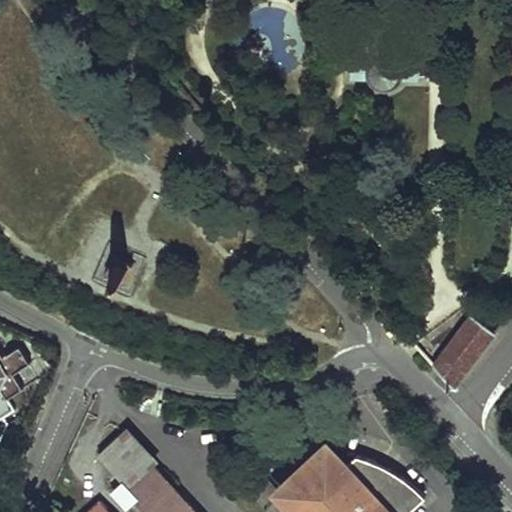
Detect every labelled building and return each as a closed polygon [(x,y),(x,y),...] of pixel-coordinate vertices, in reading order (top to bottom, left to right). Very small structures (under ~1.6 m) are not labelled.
[(400,83),(401,82),(417,82),(417,66),(405,66),(405,65),(403,63),(401,60),(401,29),(371,29),(371,64),(351,64),(351,83),(376,84),(382,86),(386,88),(390,88),(395,87),(400,83)] [(112,252),(99,283),(125,294),(138,263),(112,252)] [(454,390),(495,334),(471,314),(431,365),(454,390)] [(0,411),(9,405),(3,395),(25,382),(27,385),(46,374),(29,349),(24,352),(14,340),(0,347),(0,411)] [(138,412),(160,417),(165,400),(143,394),(138,412)] [(98,453),(128,486),(154,461),(126,428),(98,453)] [(344,464),(327,445),(277,490),(297,511),(406,511),(423,496),(416,488),(406,480),(393,470),(380,462),(367,457),(355,453),(344,464)] [(129,491),(147,511),(196,511),(156,467),(129,491)] [(110,511),(99,500),(85,511),(110,511)]
